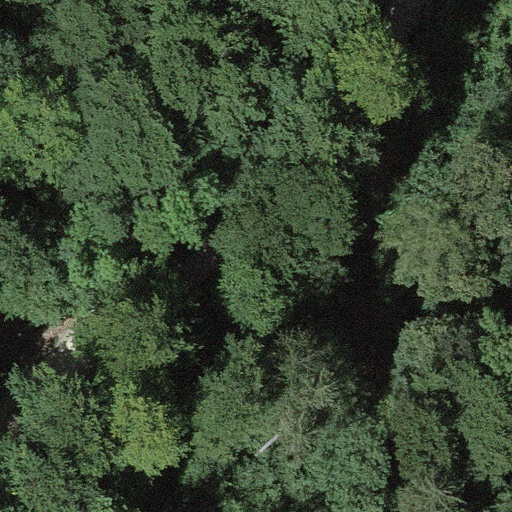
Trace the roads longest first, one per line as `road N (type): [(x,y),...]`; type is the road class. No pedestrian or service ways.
road 1 (track): [(0,417),(310,120),(408,0)]
road 2 (track): [(404,13),(417,72),(410,134),(378,225),(367,294),(371,388),(387,444),(428,488),(486,511)]
